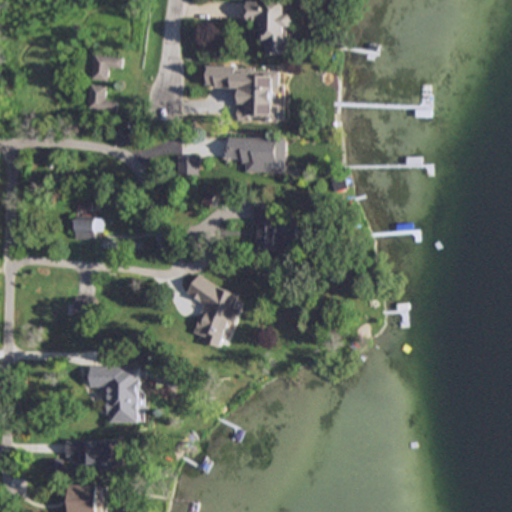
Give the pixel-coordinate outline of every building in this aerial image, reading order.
[(292,54),(292,10),(286,10),(286,0),(248,0),(248,21),(260,21),(260,42),(269,42),(269,54),(292,54)] [(110,80),(111,68),(122,69),(123,57),(94,55),(92,79),(110,80)] [(280,121),(281,66),(207,65),(207,86),(239,87),(239,121),(280,121)] [(108,86),(91,85),(89,109),(116,111),(117,100),(107,100),(108,86)] [(248,171),(287,171),(287,137),(228,137),(228,160),(248,160),(248,171)] [(201,157),(179,157),(179,175),(201,175),(201,157)] [(280,204),(257,203),(256,253),(290,253),(290,244),(299,244),(300,223),(280,223),(280,204)] [(104,217),(77,216),(76,238),(96,239),(97,231),(103,231),(104,217)] [(190,295),(209,302),(195,338),(220,347),(229,322),(237,325),(243,308),(235,305),(240,292),(197,276),(190,295)] [(95,297),(75,297),(75,316),(95,316),(95,297)] [(142,366),(92,365),(91,387),(110,387),(109,422),(141,423),(142,366)] [(115,440),(68,440),(68,457),(79,457),(79,467),(115,467),(115,440)] [(71,511),(98,511),(98,484),(71,484),(71,511)]
